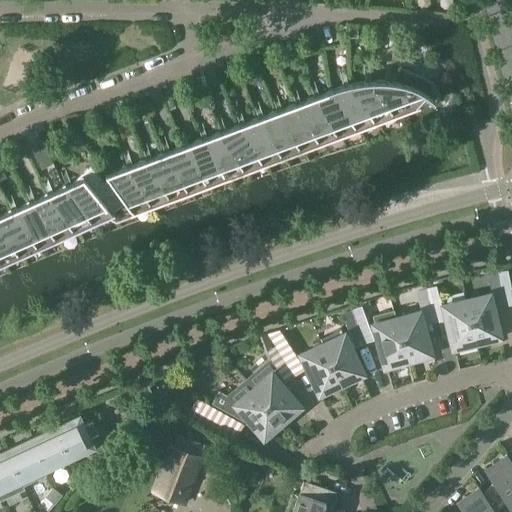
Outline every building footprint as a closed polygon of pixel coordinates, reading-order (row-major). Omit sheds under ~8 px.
[(350,26),(350,37),(358,37),(358,26),(350,26)] [(404,61),(405,47),(393,45),(392,59),(404,61)] [(289,64),(285,54),(278,56),(282,67),(289,64)] [(377,80),(371,80),(388,105),(395,114),(420,105),(420,104),(431,100),(433,101),(435,100),(427,94),(434,85),(436,86),(437,85),(434,83),(426,78),(420,75),(411,72),(403,70),(403,71),(405,72),(404,83),(400,82),(393,81),(387,80),(377,80)] [(350,83),(370,111),(377,121),(395,114),(388,105),(371,80),(362,81),(350,83)] [(358,128),(377,121),(370,111),(350,83),(346,84),(334,88),(329,89),(351,119),(358,128)] [(339,135),(358,128),(351,119),(329,89),(311,96),(332,126),(339,135)] [(169,91),(162,94),(168,111),(176,108),(169,91)] [(321,142),(339,135),(332,126),(311,96),(293,103),(314,132),(321,142)] [(302,149),(321,142),(314,132),(293,103),(274,110),(295,139),(302,149)] [(284,156),(302,149),(295,139),(274,110),(255,117),(272,140),(277,146),(284,156)] [(264,163),(284,156),(277,146),(272,140),(255,117),(236,124),(257,154),(264,163)] [(129,124),(118,129),(122,138),(133,134),(129,124)] [(245,170),(264,163),(257,154),(236,124),(218,131),(239,160),(245,170)] [(227,177),(245,170),(239,160),(218,131),(199,138),(220,167),(227,177)] [(208,184),(227,177),(220,167),(199,138),(181,145),(202,174),(208,184)] [(42,168),(52,163),(41,142),(32,146),(42,168)] [(189,191),(208,184),(202,174),(181,145),(161,152),(182,181),(189,191)] [(171,197),(189,191),(182,181),(161,152),(143,158),(165,188),(171,197)] [(153,204),(171,197),(165,188),(143,158),(125,165),(146,195),(153,204)] [(112,213),(107,206),(103,202),(119,191),(109,178),(105,182),(92,165),(91,166),(91,167),(76,180),(64,185),(87,213),(94,222),(112,213)] [(103,202),(107,206),(112,213),(127,202),(133,212),(153,204),(146,195),(125,165),(105,173),(109,178),(119,191),(103,202)] [(76,230),(94,222),(87,213),(64,185),(45,193),(69,221),(76,230)] [(45,193),(27,201),(51,229),(58,238),(76,230),(69,221),(45,193)] [(9,209),(33,237),(40,246),(58,238),(51,229),(27,201),(9,209)] [(22,254),(40,246),(33,237),(9,209),(0,213),(0,229),(14,246),(22,254)] [(0,258),(3,263),(22,254),(14,246),(0,229),(0,258)] [(499,273),(502,289),(511,287),(508,271),(499,273)] [(499,273),(489,275),(492,291),(502,289),(499,273)] [(440,303),(436,287),(427,289),(431,305),(440,303)] [(422,308),(431,305),(427,289),(418,292),(422,308)] [(489,296),(467,301),(477,341),(498,336),(489,296)] [(467,301),(445,306),(454,346),(477,341),(467,301)] [(367,323),(362,308),(353,311),(358,326),(367,323)] [(409,359),(398,319),(394,310),(372,315),(375,325),(386,365),(409,359)] [(349,330),(358,326),(353,311),(344,314),(349,330)] [(419,313),(398,319),(409,359),(430,353),(419,313)] [(320,338),(323,345),(340,382),(361,373),(344,335),(341,329),(320,338)] [(268,334),(275,346),(284,359),(288,365),(298,359),(279,330),(268,334)] [(272,346),(268,334),(255,338),(260,350),(272,346)] [(320,392),(340,382),(323,345),(303,355),(320,392)] [(275,365),(284,359),(275,346),(266,351),(270,358),(275,365)] [(275,365),(270,358),(246,378),(255,389),(281,421),(298,406),(280,384),(284,380),(294,374),(288,365),(284,359),(275,365)] [(264,436),(281,421),(255,389),(246,378),(227,394),(219,390),(212,403),(243,420),(242,421),(248,425),(252,422),(264,436)] [(140,396),(151,392),(147,381),(136,385),(140,396)] [(244,424),(197,397),(188,413),(236,439),(244,424)] [(80,416),(54,428),(68,458),(94,446),(94,445),(92,445),(89,438),(99,434),(92,420),(83,425),(79,418),(81,417),(80,416)] [(44,469),(68,458),(54,428),(30,439),(44,469)] [(47,476),(44,469),(30,439),(6,450),(20,480),(24,487),(47,476)] [(172,445),(154,491),(184,502),(202,457),(172,445)] [(6,450),(0,452),(0,501),(25,490),(24,487),(20,480),(6,450)] [(494,479),(483,491),(483,492),(497,511),(498,511),(508,499),(511,504),(511,460),(511,459),(508,454),(487,469),(494,479)] [(335,511),(337,492),(304,480),(293,511),(335,511)] [(53,487),(45,496),(54,504),(62,495),(53,487)] [(465,511),(498,511),(497,511),(483,492),(483,491),(480,487),(459,502),(465,511)]
